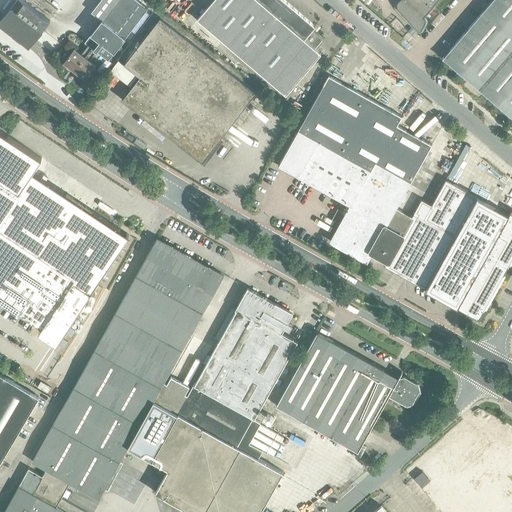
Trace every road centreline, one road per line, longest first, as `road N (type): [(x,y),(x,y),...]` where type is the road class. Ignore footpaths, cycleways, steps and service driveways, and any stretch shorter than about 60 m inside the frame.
road 1 (unclassified): [(168,203),(478,380)]
road 2 (unclassified): [(491,357),(181,182)]
road 3 (unclassified): [(0,485),(168,203)]
road 4 (unclassified): [(511,155),(327,0)]
road 5 (unclassified): [(181,182),(0,61)]
road 6 (unclassified): [(0,91),(168,203)]
road 7 (unclassified): [(339,511),(478,380)]
